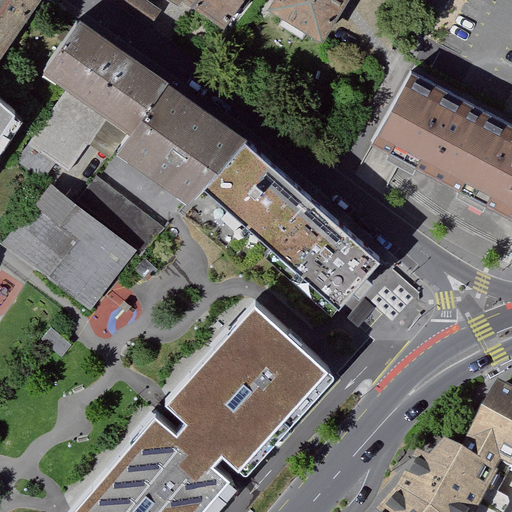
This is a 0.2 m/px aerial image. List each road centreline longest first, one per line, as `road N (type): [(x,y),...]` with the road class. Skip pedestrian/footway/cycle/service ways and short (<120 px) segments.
road 1 (residential): [(83,0),(436,265)]
road 2 (primary): [(411,391),(304,511)]
